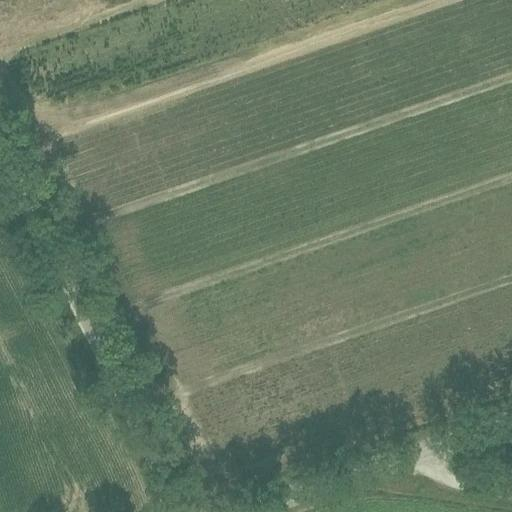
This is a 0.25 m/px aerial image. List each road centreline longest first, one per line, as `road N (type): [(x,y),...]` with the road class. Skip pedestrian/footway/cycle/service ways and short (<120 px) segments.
road 1 (unclassified): [(179,511),(0,154)]
road 2 (tertiary): [(425,454),(240,511)]
